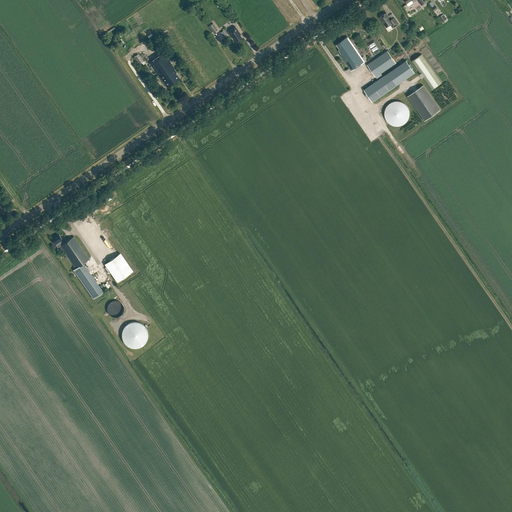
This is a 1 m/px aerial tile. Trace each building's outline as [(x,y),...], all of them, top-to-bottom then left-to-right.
[(380,17),(379,18),(386,27),(391,24),(394,28),(399,24),(394,17),(391,19),(386,13),(383,15),(381,14),(380,15),(380,17)] [(439,17),(442,22),(444,21),(445,22),(447,20),(443,14),(439,17)] [(213,23),(209,26),(213,33),(217,30),(213,23)] [(233,38),(236,42),(242,38),(240,35),(241,34),(235,26),(228,32),(232,38),(233,38)] [(340,49),(338,50),(341,54),(340,55),(351,71),(365,62),(347,37),(340,42),(339,42),(337,43),(337,44),(336,45),(340,49)] [(367,65),(375,77),(396,63),(387,51),(367,65)] [(175,69),(163,53),(149,63),(166,88),(179,79),(176,73),(174,69),(175,69)] [(139,64),(144,61),(138,54),(134,57),(139,64)] [(423,78),(431,90),(442,83),(422,54),(411,61),(420,74),(422,78),(423,78)] [(406,60),(364,90),(372,102),(415,73),(406,60)] [(440,110),(423,85),(407,96),(425,121),(440,110)] [(404,124),(405,123),(406,123),(406,122),(407,122),(407,121),(407,120),(408,120),(408,119),(409,118),(409,117),(409,116),(409,115),(409,114),(409,113),(409,112),(409,111),(409,110),(409,109),(408,109),(408,108),(408,107),(407,107),(407,106),(406,105),(405,104),(404,103),(403,103),(402,102),(401,102),(400,101),(399,101),(398,101),(397,101),(396,101),(395,101),(394,101),(393,102),(392,102),(391,102),(390,103),(389,104),(388,104),(388,105),(387,105),(387,106),(386,107),(386,108),(385,108),(385,109),(385,110),(385,111),(385,112),(384,112),(384,113),(384,114),(384,115),(385,115),(385,116),(385,117),(385,118),(385,119),(386,119),(386,120),(387,121),(388,122),(389,123),(390,124),(391,125),(392,125),(393,125),(394,126),(395,126),(396,126),(397,126),(398,126),(399,126),(400,126),(401,125),(402,125),(403,125),(403,124),(404,124)] [(60,246),(76,268),(83,263),(89,259),(73,236),(64,243),(61,240),(62,239),(58,234),(51,239),(55,244),(58,248),(60,246)] [(104,264),(117,282),(133,271),(120,253),(104,264)] [(73,271),(93,299),(103,292),(83,264),(73,271)] [(137,322),(133,322),(129,323),(126,325),(123,329),(122,333),(121,337),(123,341),(125,344),(128,346),(132,348),(136,348),(140,347),(144,345),(146,341),(147,337),(148,333),(146,329),(144,326),(141,324),(137,322)]
